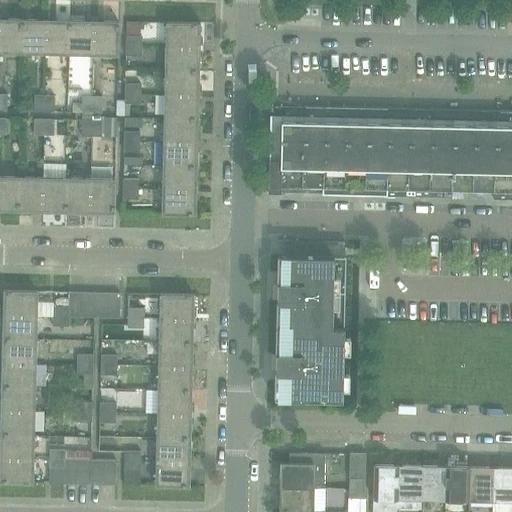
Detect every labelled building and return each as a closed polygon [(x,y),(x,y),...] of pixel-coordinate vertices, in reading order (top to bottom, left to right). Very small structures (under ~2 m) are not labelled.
[(22,19),(0,18),(0,51),(21,52),(22,19)] [(46,19),(22,19),(21,52),(45,53),(46,19)] [(70,20),(46,19),(45,53),(69,53),(70,20)] [(94,20),(70,20),(69,53),(93,54),(94,20)] [(118,21),(94,20),(93,54),(117,54),(118,21)] [(200,23),(166,22),(165,46),(199,47),(200,23)] [(126,36),(126,46),(142,46),(142,36),(126,36)] [(142,46),(126,46),(126,56),(142,56),(142,46)] [(199,47),(165,46),(165,70),(198,71),(199,47)] [(198,71),(165,70),(164,94),(198,95),(198,71)] [(141,84),(124,83),(124,93),(141,94),(141,84)] [(141,94),(124,93),(124,104),(140,104),(141,94)] [(198,95),(164,94),(164,118),(197,119),(198,95)] [(44,95),(34,95),(34,111),(44,111),(44,95)] [(54,95),(44,95),(44,111),(54,112),(54,95)] [(72,112),(82,112),(82,116),(92,116),(92,113),(92,96),(82,96),(82,103),(72,102),(72,112)] [(102,96),(92,96),(92,113),(102,113),(102,96)] [(270,115),(269,115),(269,118),(270,118),(268,193),(344,195),(385,196),(427,197),(429,118),(303,115),(270,110),(270,115)] [(92,116),(82,116),(81,136),(91,136),(92,120),(92,116)] [(197,119),(164,118),(163,142),(197,143),(197,119)] [(511,120),(429,118),(427,197),(511,198),(511,120)] [(44,119),(33,119),(33,135),(44,135),(44,119)] [(53,119),(44,119),(44,135),(53,135),(53,119)] [(101,120),(92,120),(91,136),(101,136),(101,120)] [(140,131),(124,131),(124,141),(140,141),(140,131)] [(140,141),(124,141),(123,151),(140,151),(140,141)] [(197,143),(163,142),(163,166),(196,167),(197,143)] [(33,153),(33,162),(55,162),(55,153),(33,153)] [(196,167),(163,166),(162,190),(196,191),(196,167)] [(18,177),(0,176),(0,210),(17,211),(18,177)] [(42,178),(18,177),(17,211),(42,211),(42,178)] [(66,178),(42,178),(42,211),(66,212),(66,178)] [(90,179),(66,178),(66,212),(90,212),(90,179)] [(114,179),(90,179),(90,212),(114,213),(114,179)] [(123,179),(123,189),(138,189),(138,179),(123,179)] [(138,189),(123,189),(123,198),(138,199),(138,189)] [(196,191),(162,190),(161,214),(195,215),(196,191)] [(274,399),(342,400),(345,257),(344,257),(345,241),(278,239),(278,240),(291,241),(290,255),(277,255),(274,399)] [(3,290),(2,314),(36,315),(37,291),(3,290)] [(68,306),(68,315),(68,317),(81,317),(81,292),(68,292),(68,306)] [(94,292),(81,292),(81,317),(94,317),(94,292)] [(107,292),(94,292),(94,317),(107,317),(107,292)] [(120,293),(107,292),(107,317),(119,318),(120,293)] [(160,294),(159,317),(193,318),(193,294),(160,294)] [(52,306),(52,315),(68,315),(68,306),(52,306)] [(128,308),(128,317),(144,317),(144,308),(128,308)] [(2,314),(2,338),(36,339),(36,315),(2,314)] [(68,315),(52,315),(52,326),(68,326),(68,317),(68,315)] [(144,317),(128,317),(128,328),(143,328),(144,317)] [(159,317),(159,341),(192,342),(193,318),(159,317)] [(2,338),(1,362),(35,363),(36,339),(2,338)] [(77,340),(77,363),(93,364),(94,340),(77,340)] [(159,341),(158,365),(192,366),(192,342),(159,341)] [(101,355),(101,364),(116,364),(117,355),(101,355)] [(1,362),(1,386),(34,387),(35,363),(1,362)] [(93,364),(77,363),(77,374),(83,374),(83,388),(92,388),(93,364)] [(116,364),(101,364),(101,375),(116,375),(116,364)] [(158,365),(157,389),(191,390),(192,366),(158,365)] [(1,386),(0,410),(34,410),(34,387),(1,386)] [(157,389),(157,413),(191,414),(191,390),(157,389)] [(92,401),(76,401),(76,411),(91,412),(92,401)] [(100,403),(100,412),(116,412),(116,403),(100,403)] [(0,410),(0,412),(0,433),(33,434),(34,410),(0,410)] [(91,412),(76,411),(75,422),(91,423),(91,412)] [(116,412),(100,412),(100,422),(116,423),(116,412)] [(157,413),(156,437),(190,438),(191,414),(157,413)] [(0,433),(0,457),(33,458),(33,434),(0,433)] [(190,438),(156,437),(156,461),(189,462),(190,438)] [(65,449),(49,449),(48,459),(64,459),(65,449)] [(125,451),(125,460),(140,460),(141,451),(125,451)] [(279,487),(313,487),(323,488),(324,453),(289,452),(289,462),(280,462),(279,487)] [(349,478),(349,488),(365,489),(365,452),(349,452),(349,478)] [(33,458),(0,457),(0,482),(32,483),(33,458)] [(64,459),(48,459),(48,469),(64,469),(64,459)] [(64,459),(64,469),(64,484),(76,484),(77,459),(64,459)] [(90,459),(77,459),(76,484),(89,484),(90,459)] [(103,459),(90,459),(89,484),(102,484),(103,459)] [(116,459),(103,459),(102,484),(115,485),(116,459)] [(140,460),(125,460),(124,471),(140,471),(140,460)] [(189,462),(156,461),(155,486),(189,486),(189,462)] [(396,511),(397,509),(398,465),(373,464),(372,511),(396,511)] [(421,465),(398,465),(397,509),(421,509),(421,499),(420,499),(421,465)] [(445,466),(421,465),(420,499),(421,499),(445,500),(445,466)] [(469,466),(445,466),(445,500),(468,500),(469,466)] [(493,467),(469,466),(468,500),(492,501),(493,467)] [(511,467),(493,467),(492,501),(511,501),(511,467)] [(279,487),(279,510),(313,511),(313,487),(279,487)] [(365,489),(349,488),(349,498),(364,499),(365,489)]
